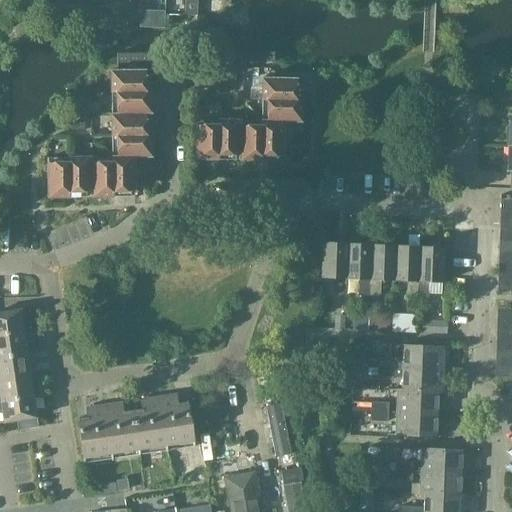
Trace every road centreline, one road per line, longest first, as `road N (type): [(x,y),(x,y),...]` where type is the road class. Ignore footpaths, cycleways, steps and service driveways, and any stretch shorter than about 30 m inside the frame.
road 1 (residential): [(40,265),(64,374),(76,384),(233,359)]
road 2 (residential): [(494,416),(475,415),(478,214),(463,213)]
road 3 (residential): [(463,213),(283,205)]
road 4 (residential): [(233,359),(283,205)]
road 5 (residential): [(171,201),(116,236),(40,265)]
road 6 (residential): [(233,359),(258,491)]
